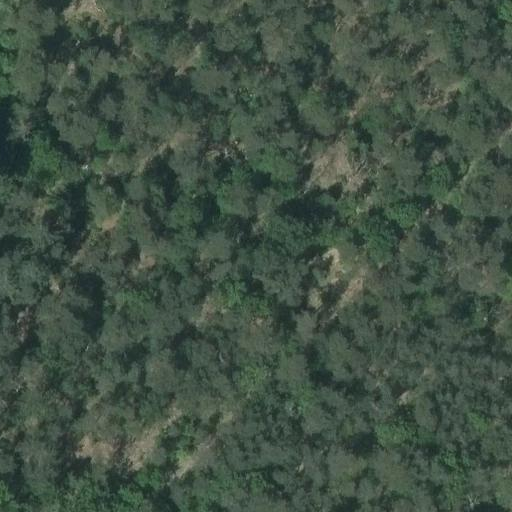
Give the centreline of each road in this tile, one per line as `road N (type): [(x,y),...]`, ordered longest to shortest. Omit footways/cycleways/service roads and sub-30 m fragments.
road 1 (track): [(511,126),(143,511)]
road 2 (track): [(216,511),(250,482),(296,472),(327,449),(511,454)]
